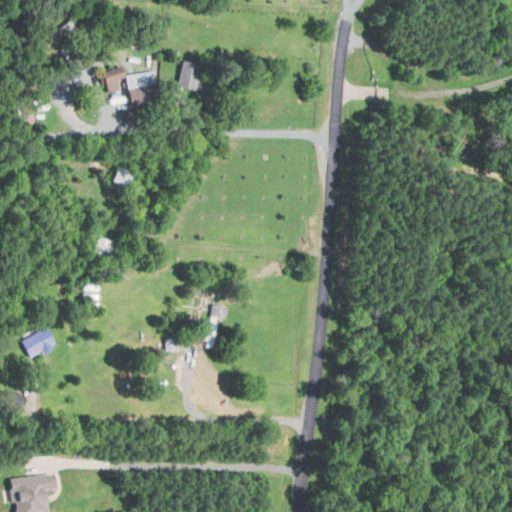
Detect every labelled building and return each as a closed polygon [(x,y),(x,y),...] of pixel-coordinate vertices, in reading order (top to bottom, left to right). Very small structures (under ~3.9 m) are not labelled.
[(128,78),(126,66),(105,70),(109,92),(122,89),(120,79),(128,78)] [(127,108),(122,74),(151,70),(155,104),(127,108)] [(112,165),(131,170),(127,183),(108,177),(112,165)] [(28,274),(47,272),(48,282),(30,284),(28,274)] [(30,358),(56,347),(48,328),(22,339),(30,358)] [(160,336),(174,336),(174,350),(161,351),(160,336)] [(5,403),(15,410),(24,397),(14,390),(5,403)] [(11,511),(6,476),(48,469),(51,487),(38,489),(41,511),(11,511)]
